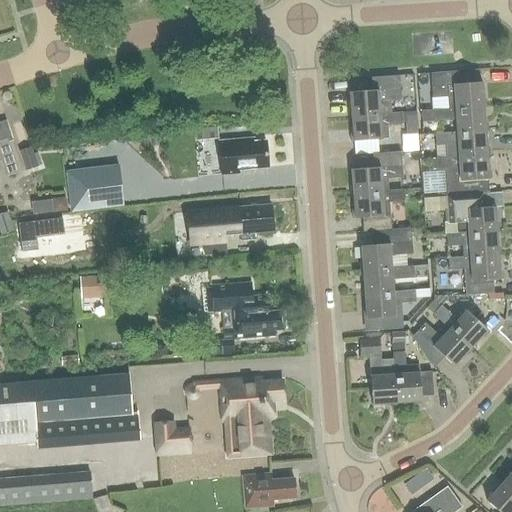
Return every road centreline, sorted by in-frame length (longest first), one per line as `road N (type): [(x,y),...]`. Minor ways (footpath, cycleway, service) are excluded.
road 1 (unclassified): [(339,485),(297,18)]
road 2 (residential): [(59,62),(177,28),(297,18)]
road 3 (residential): [(297,18),(511,4)]
road 4 (residential): [(339,485),(445,436),(511,366)]
